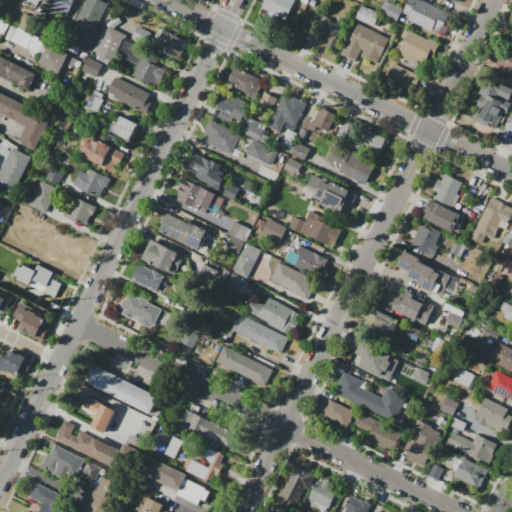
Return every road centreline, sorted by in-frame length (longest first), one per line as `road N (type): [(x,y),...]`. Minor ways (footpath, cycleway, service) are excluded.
road 1 (residential): [(492,0),(241,511)]
road 2 (residential): [(234,0),(0,480)]
road 3 (residential): [(459,511),(76,324)]
road 4 (residential): [(511,173),(163,0)]
